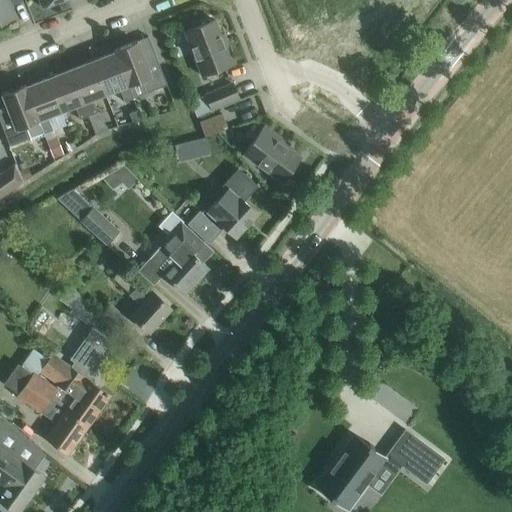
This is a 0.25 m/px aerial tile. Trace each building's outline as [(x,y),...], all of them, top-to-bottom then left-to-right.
[(0,0),(0,22),(14,17),(7,0),(0,0)] [(184,31),(192,49),(202,75),(215,70),(234,63),(227,45),(223,46),(213,20),(207,22),(204,19),(191,24),(190,28),(184,31)] [(167,85),(163,75),(156,57),(144,61),(137,41),(113,50),(114,52),(128,85),(141,80),(146,93),(167,85)] [(128,85),(114,52),(92,61),(105,93),(118,88),(124,102),(133,98),(128,85)] [(70,69),(88,116),(95,134),(108,129),(97,112),(92,99),(105,93),(92,61),(70,69)] [(79,119),(88,116),(70,69),(47,78),(60,111),(74,106),(79,119)] [(47,78),(26,86),(38,120),(43,133),(52,130),(65,125),(60,111),(47,78)] [(232,84),(214,91),(204,95),(211,110),(220,106),(239,98),(232,84)] [(9,114),(0,117),(0,122),(6,137),(9,146),(30,138),(31,140),(44,135),(43,133),(38,120),(26,86),(25,85),(1,94),(9,114)] [(199,122),(205,136),(227,128),(221,113),(199,122)] [(263,126),(252,142),(243,153),(282,182),(285,177),(290,176),(297,167),(296,162),(300,157),(287,147),(289,144),(263,126)] [(55,137),(46,141),(53,158),(62,154),(55,137)] [(0,196),(23,181),(16,164),(0,174),(0,196)] [(207,211),(217,221),(220,223),(235,237),(257,213),(243,201),(258,186),(243,172),(228,188),(219,198),(207,211)] [(58,197),(107,243),(119,230),(83,196),(83,195),(74,187),(58,197)] [(199,210),(187,223),(209,244),(221,230),(199,210)] [(207,267),(202,263),(213,251),(203,241),(201,243),(181,225),(148,260),(162,273),(163,274),(183,293),(207,267)] [(131,316),(134,318),(149,332),(170,308),(155,295),(152,292),(152,293),(117,261),(109,270),(115,276),(113,278),(129,294),(141,304),(131,316)] [(110,304),(100,316),(117,331),(127,320),(110,304)] [(46,360),(39,370),(58,384),(49,397),(77,417),(72,424),(83,432),(97,412),(110,394),(83,375),(87,371),(91,374),(113,342),(92,327),(91,329),(92,329),(86,338),(84,336),(83,338),(84,339),(71,358),(71,357),(69,359),(73,362),(70,366),(67,370),(48,357),(46,360)] [(34,371),(26,382),(18,393),(16,396),(55,422),(44,438),(67,454),(83,432),(72,424),(77,417),(49,397),(58,384),(39,370),(37,373),(34,371)] [(43,477),(33,470),(45,454),(0,414),(0,472),(3,475),(0,478),(0,483),(5,486),(0,493),(0,501),(14,511),(18,511),(34,490),(35,491),(41,482),(40,482),(43,477)] [(405,430),(387,454),(402,465),(425,482),(443,459),(405,430)] [(353,434),(315,485),(329,496),(328,498),(332,501),(334,499),(348,509),(366,484),(385,458),(384,457),(372,448),(373,446),(369,443),(367,445),(353,434)]
